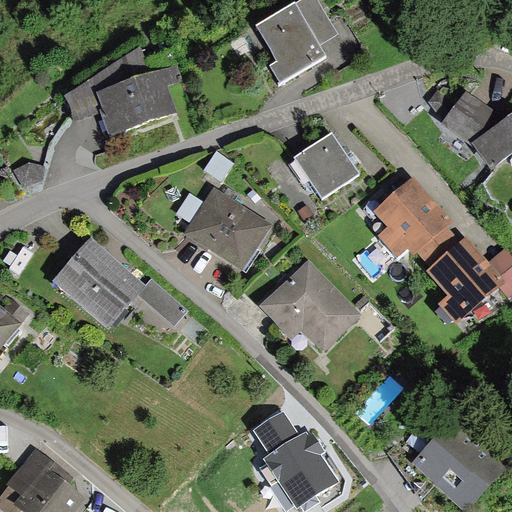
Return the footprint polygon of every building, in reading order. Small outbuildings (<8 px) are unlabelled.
[(281,84),(326,58),(318,46),(338,34),(318,0),(305,0),(297,5),(258,29),(278,64),(271,68),(281,84)] [(150,74),(140,46),(66,96),(76,123),(100,114),(108,136),(176,111),(167,85),(183,80),(178,65),(150,74)] [(442,122),(470,143),(503,120),(466,92),(442,122)] [(511,112),(503,120),(470,143),(491,168),(511,152),(511,112)] [(294,159),(323,199),(359,173),(353,164),(331,133),(294,159)] [(217,151),(204,171),(222,183),(235,163),(217,151)] [(46,166),(29,163),(14,170),(24,188),(43,182),(46,166)] [(511,295),(511,251),(506,246),(488,262),(483,256),(466,236),(459,242),(446,227),(452,222),(433,200),(414,178),(375,212),(388,227),(377,236),(397,259),(407,250),(413,257),(417,254),(429,267),(425,270),(446,295),(437,303),(456,325),(499,288),(508,299),(511,295)] [(241,269),(271,225),(216,188),(205,203),(191,223),(185,232),(241,269)] [(191,223),(205,203),(190,193),(176,214),(191,223)] [(138,293),(146,285),(91,237),(53,281),(108,328),(138,293)] [(322,353),(363,314),(308,257),(258,305),(293,342),(302,333),(322,353)] [(187,311),(152,278),(146,285),(138,293),(173,326),(187,311)] [(18,328),(31,312),(12,297),(3,307),(0,304),(0,349),(7,342),(10,344),(21,331),(18,328)] [(299,438),(283,413),(255,431),(271,455),(266,459),(298,507),(337,481),(319,454),(323,451),(312,435),(308,437),(305,434),(299,438)] [(419,421),(388,452),(422,500),(436,485),(464,511),(507,468),(455,417),(436,437),(419,421)] [(22,510),(23,511),(76,511),(88,497),(72,484),(77,477),(37,445),(6,483),(9,486),(22,496),(15,505),(22,510)] [(22,496),(9,486),(0,497),(0,508),(4,511),(20,511),(22,510),(15,505),(22,496)]
